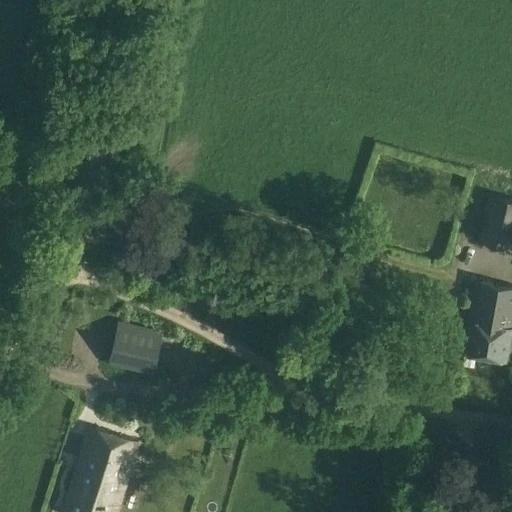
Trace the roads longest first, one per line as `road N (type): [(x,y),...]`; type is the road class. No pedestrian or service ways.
road 1 (track): [(511,424),(345,398),(282,377),(220,335),(59,263)]
road 2 (tertiary): [(0,345),(59,263),(124,0)]
road 3 (track): [(66,234),(142,238),(202,213),(228,213),(338,244)]
